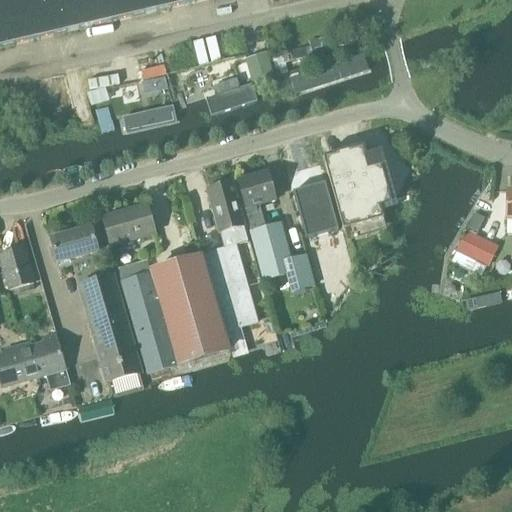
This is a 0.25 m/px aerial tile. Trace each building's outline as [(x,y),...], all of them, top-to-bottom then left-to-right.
[(0,0),(0,49),(34,41),(24,0),(0,0)] [(24,0),(34,41),(73,32),(65,0),(24,0)] [(65,0),(73,32),(112,23),(106,0),(65,0)] [(106,0),(112,23),(151,14),(147,0),(106,0)] [(147,0),(151,14),(190,5),(188,0),(147,0)] [(288,56),(290,63),(315,56),(313,48),(288,56)] [(284,83),(290,101),(367,73),(360,55),(284,83)] [(204,101),(209,117),(266,102),(262,86),(204,101)] [(105,119),(108,137),(157,128),(154,110),(105,119)] [(380,210),(392,206),(381,168),(383,167),(380,156),(366,159),(363,148),(323,159),(343,232),(383,221),(380,210)] [(238,182),(252,233),(266,229),(259,206),(275,202),(268,174),(238,182)] [(248,243),(244,227),(232,184),(208,191),(224,250),(204,256),(226,333),(257,324),(235,247),(248,243)] [(324,184),(292,193),(305,241),(338,232),(324,184)] [(111,248),(155,235),(147,206),(102,219),(111,248)] [(499,246),(476,235),(484,219),(475,215),(452,264),(470,272),(475,263),(488,269),(499,246)] [(252,233),(250,233),(263,282),(287,276),(292,294),(315,287),(307,256),(291,261),(281,225),(266,229),(252,233)] [(57,265),(98,254),(91,229),(50,240),(57,265)] [(187,259),(199,255),(195,244),(184,247),(187,259)] [(0,260),(9,292),(34,285),(24,250),(0,257),(0,260)] [(118,272),(121,283),(148,376),(229,352),(202,259),(149,274),(146,264),(118,272)] [(108,384),(139,375),(111,279),(81,288),(108,384)] [(46,345),(32,349),(31,349),(39,378),(46,376),(51,392),(70,386),(55,337),(45,340),(46,345)] [(0,381),(2,389),(39,378),(31,349),(32,349),(30,345),(5,352),(6,356),(0,357),(0,381)]
